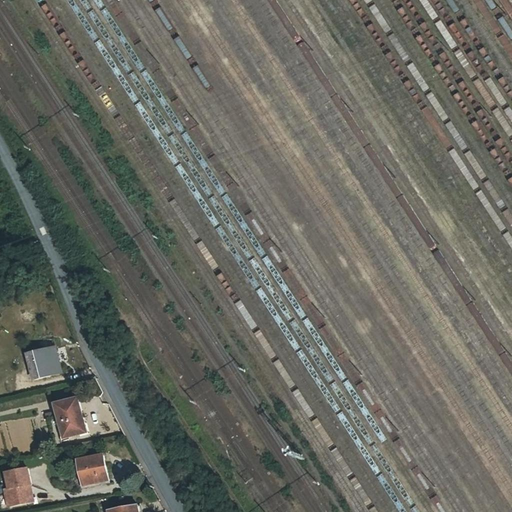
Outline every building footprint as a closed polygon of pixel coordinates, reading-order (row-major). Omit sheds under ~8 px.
[(62,349),(34,356),(40,381),(68,375),(62,349)] [(51,403),(74,396),(71,384),(48,391),(51,403)] [(61,407),(67,440),(90,436),(83,402),(61,407)] [(110,456),(85,461),(92,486),(116,481),(110,456)] [(35,468),(13,472),(16,489),(12,489),(15,506),(36,503),(33,486),(38,485),(35,468)]
